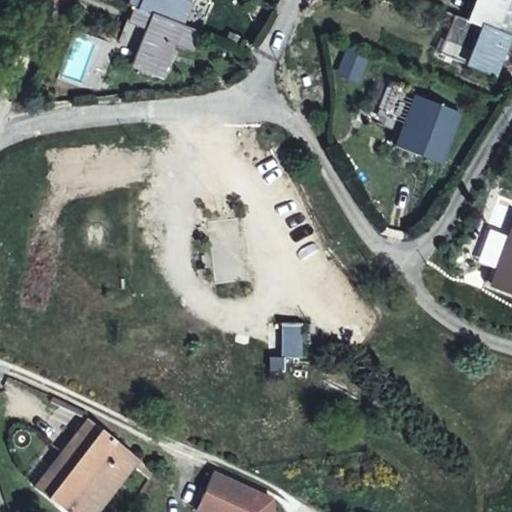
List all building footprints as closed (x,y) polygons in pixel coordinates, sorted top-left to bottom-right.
[(169,19),(176,0),(125,0),(125,3),(133,6),(169,19)] [(193,1),(191,0),(176,0),(169,19),(182,25),(193,1)] [(472,0),(465,18),(473,21),(481,0),(472,0)] [(509,0),(481,0),(473,21),(498,31),(509,0)] [(146,42),(136,68),(148,72),(160,77),(174,45),(191,52),(199,33),(182,25),(169,19),(133,6),(122,33),(139,40),(146,42)] [(498,31),(473,21),(465,18),(454,14),(438,55),(494,76),(510,35),(498,31)] [(129,65),(136,68),(146,42),(139,40),(129,65)] [(387,144),(393,147),(414,92),(408,90),(387,144)] [(414,92),(393,147),(419,156),(440,101),(414,92)] [(511,277),(511,238),(503,247),(494,270),(511,277)] [(281,333),(280,356),(282,356),(299,356),(300,334),(281,333)] [(282,369),(282,356),(280,356),(269,356),(269,368),(282,369)] [(100,430),(87,419),(61,452),(75,464),(100,430)] [(92,511),(135,458),(100,430),(75,464),(61,452),(47,469),(33,487),(65,511),(92,511)] [(196,511),(271,511),(271,500),(214,474),(205,493),(196,511)]
